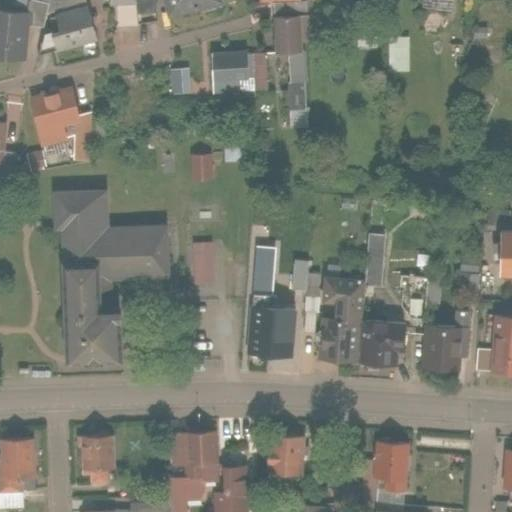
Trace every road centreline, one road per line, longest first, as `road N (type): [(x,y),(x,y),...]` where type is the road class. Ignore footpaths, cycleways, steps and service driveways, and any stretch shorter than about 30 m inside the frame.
road 1 (residential): [(61,403),(238,399),(485,415)]
road 2 (residential): [(0,87),(243,27)]
